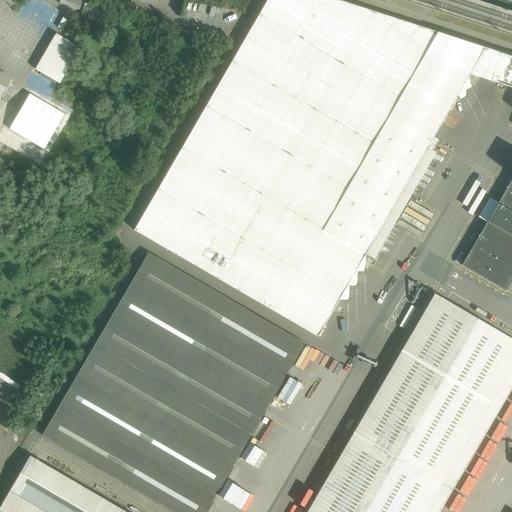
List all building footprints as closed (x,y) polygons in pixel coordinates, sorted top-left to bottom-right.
[(60,0),(59,4),(80,11),(83,0),(60,0)] [(337,0),(267,0),(134,230),(317,337),(339,300),(365,255),(427,147),(432,150),(438,140),(433,137),(457,95),(469,74),(511,88),(511,107),(511,108),(511,63),(499,59),(501,53),(337,0)] [(100,19),(104,8),(90,4),(88,3),(88,5),(85,4),(84,6),(83,5),(79,19),(85,20),(87,15),(100,19)] [(56,34),(36,69),(60,83),(81,47),(56,34)] [(501,53),(499,59),(511,63),(511,54),(501,51),(501,53)] [(0,99),(12,79),(0,71),(0,99)] [(45,105),(52,95),(30,82),(24,92),(45,105)] [(506,291),(511,279),(511,179),(462,265),(506,291)] [(206,511),(305,343),(149,252),(42,438),(170,511),(206,511)] [(441,511),(511,389),(511,338),(434,293),(306,511),(441,511)] [(127,511),(31,455),(0,507),(0,511),(127,511)]
